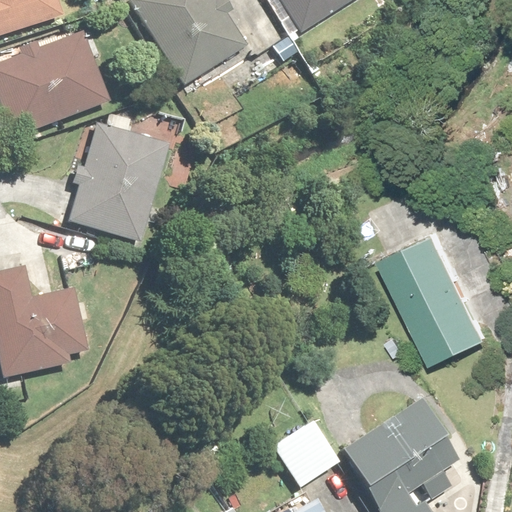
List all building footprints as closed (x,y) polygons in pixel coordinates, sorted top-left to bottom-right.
[(107,104),(81,36),(0,67),(0,109),(12,141),(107,104)] [(166,149),(95,130),(68,226),(140,246),(166,149)] [(492,343),(444,238),(387,263),(436,369),(492,343)] [(31,303),(24,270),(0,275),(0,371),(2,381),(66,368),(65,359),(85,354),(72,294),(31,303)] [(457,466),(416,404),(338,455),(374,511),(423,511),(422,510),(448,494),(438,479),(457,466)] [(335,467),(308,426),(270,451),(297,492),(335,467)] [(326,511),(321,501),(299,511),(326,511)]
